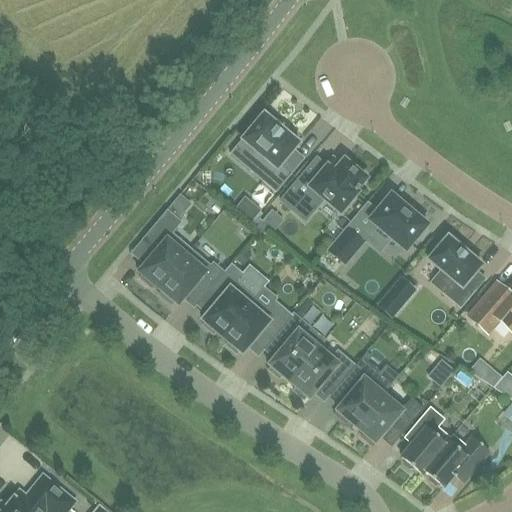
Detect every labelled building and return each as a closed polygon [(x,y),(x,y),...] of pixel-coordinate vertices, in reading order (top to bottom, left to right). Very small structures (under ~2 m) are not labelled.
[(263,114),(260,118),(257,115),(247,128),(249,130),(241,141),(261,158),(250,172),(275,193),(291,175),(280,166),(299,144),(263,114)] [(343,161),(341,164),(339,166),(332,160),(326,168),(316,159),(280,202),(291,212),(310,190),(339,214),(357,194),(355,192),(365,180),(363,178),(365,175),(355,167),(353,169),(343,161)] [(413,216),(404,208),(390,197),(377,213),(366,204),(344,230),(362,246),(377,228),(405,251),(415,239),(417,241),(426,230),(424,228),(425,226),(423,225),(425,222),(415,213),(413,216)] [(157,290),(191,250),(172,234),(181,223),(166,211),(141,241),(154,253),(137,273),(141,277),(139,280),(151,290),(153,287),(157,290)] [(460,310),(475,292),(466,284),(480,266),(447,238),(444,241),(442,239),(431,252),(434,254),(428,261),(452,282),(442,295),(460,310)] [(191,250),(157,290),(161,293),(158,296),(170,306),(173,303),(177,307),(194,287),(205,296),(210,290),(224,273),(212,263),(210,266),(191,250)] [(224,273),(210,290),(220,299),(201,322),(204,324),(202,327),(213,336),(215,333),(221,338),(254,298),(236,283),(242,275),(231,265),(224,273)] [(511,285),(506,293),(496,285),(468,319),(486,334),(497,321),(510,333),(511,330),(511,285)] [(254,298),(221,338),(227,344),(225,347),(236,355),(238,353),(241,356),(261,333),(272,342),(276,337),(292,318),(274,303),(268,310),(254,298)] [(293,316),(292,318),(276,337),(285,345),(267,366),(270,369),(268,372),(278,380),(280,378),(288,384),(323,341),(293,316)] [(323,341),(288,384),(295,390),(292,393),(303,401),(305,399),(308,401),(327,380),(336,388),(343,380),(354,367),(336,352),(330,360),(318,349),(324,342),(323,341)] [(355,428),(386,392),(374,382),(380,374),(361,359),(354,367),(343,380),(355,389),(333,415),(345,425),(347,422),(355,428)] [(431,379),(445,389),(458,372),(444,362),(431,379)] [(372,448),(379,439),(390,426),(401,436),(423,410),(410,400),(404,407),(386,392),(355,428),(363,435),(360,438),(372,448)] [(509,436),(511,432),(511,403),(509,401),(491,421),(509,436)] [(420,475),(452,436),(449,439),(437,429),(444,421),(429,408),(414,426),(422,433),(400,459),(403,461),(403,466),(409,470),(413,470),(420,475)] [(452,436),(420,475),(420,476),(423,473),(429,478),(429,483),(435,487),(439,487),(442,489),(452,477),(461,485),(488,453),(472,440),(465,447),(452,436)] [(0,511),(45,511),(46,511),(65,511),(73,504),(42,478),(25,499),(19,494),(6,509),(1,505),(0,505),(0,511)]
